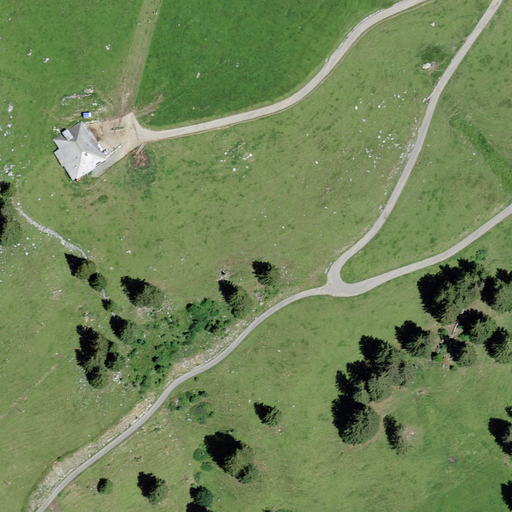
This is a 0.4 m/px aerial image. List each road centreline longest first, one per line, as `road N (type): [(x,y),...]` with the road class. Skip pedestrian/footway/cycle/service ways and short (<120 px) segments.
road 1 (unclassified): [(341,286),(275,309),(178,383),(41,511)]
road 2 (unclassified): [(415,0),(376,18),(304,93),(280,106),(131,142),(115,159)]
road 3 (unclassified): [(341,286),(339,262),(393,203),(435,100),(498,0)]
road 4 (unclassified): [(511,207),(438,258),(360,287),(341,286)]
